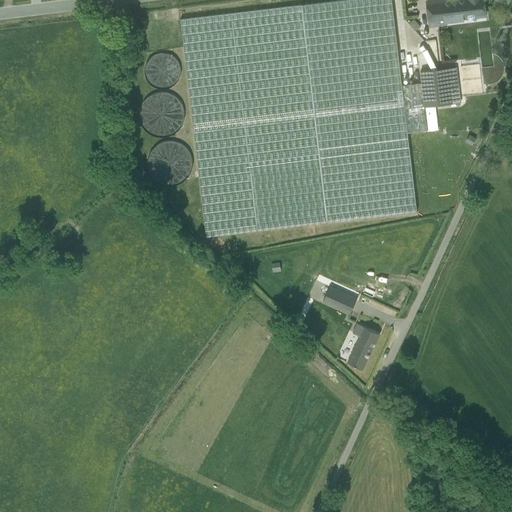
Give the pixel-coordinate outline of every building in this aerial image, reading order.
[(361,0),(181,20),(204,235),(415,212),(406,131),(426,129),(424,109),(421,86),(402,88),(391,0),(361,0)] [(454,20),(450,0),(439,0),(422,2),(425,24),(454,20)] [(450,0),(454,20),(482,16),(479,0),(450,0)] [(420,73),(421,86),(424,109),(459,105),(455,69),(420,73)] [(464,134),(458,141),(466,146),(471,139),(464,134)] [(275,263),(265,264),(266,271),(276,270),(275,263)] [(329,287),(322,303),(348,314),(355,298),(329,287)] [(344,363),(362,371),(378,334),(360,326),(344,363)]
